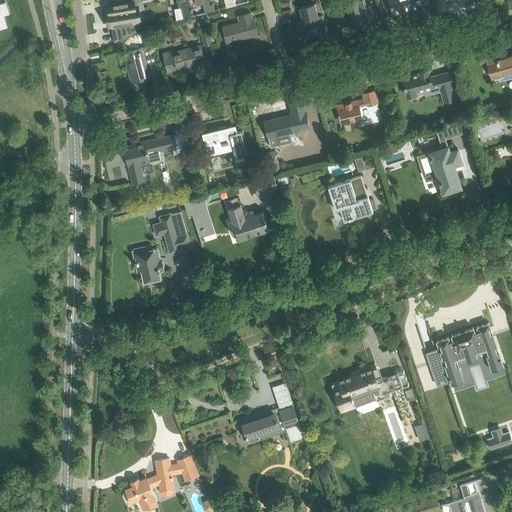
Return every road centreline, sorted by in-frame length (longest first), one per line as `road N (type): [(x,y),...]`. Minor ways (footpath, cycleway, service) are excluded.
road 1 (residential): [(130,328),(146,382),(159,388),(511,242)]
road 2 (residential): [(511,211),(130,328)]
road 3 (residential): [(285,75),(511,14)]
road 4 (residential): [(73,125),(285,75)]
road 5 (secondary): [(72,335),(75,157)]
road 6 (secondary): [(66,511),(72,335)]
